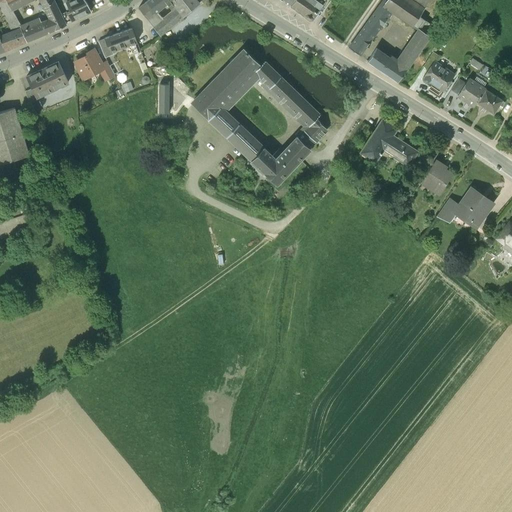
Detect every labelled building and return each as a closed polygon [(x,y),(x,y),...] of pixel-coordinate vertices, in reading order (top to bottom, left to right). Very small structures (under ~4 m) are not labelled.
[(11,10),(6,0),(0,0),(0,7),(9,24),(10,24),(14,31),(21,29),(11,10)] [(6,0),(11,10),(16,7),(29,0),(6,0)] [(61,14),(53,0),(39,0),(49,19),(55,30),(66,24),(61,14)] [(69,0),(66,2),(69,9),(61,14),(65,23),(91,10),(84,0),(69,0)] [(147,0),(138,7),(147,19),(157,11),(167,3),(170,0),(147,0)] [(197,0),(170,0),(175,7),(172,10),(167,3),(157,11),(162,18),(153,26),(160,35),(199,2),(197,0)] [(175,7),(170,0),(167,3),(172,10),(175,7)] [(293,0),(290,5),(289,5),(304,16),(309,19),(312,19),(317,12),(319,14),(324,7),(322,5),(323,4),(321,2),(322,0),(293,0)] [(383,0),(348,48),(359,56),(392,10),(413,24),(419,16),(423,10),(423,11),(424,9),(410,0),(383,0)] [(429,0),(410,0),(424,9),(429,0)] [(27,27),(16,7),(11,10),(21,29),(21,30),(27,27)] [(162,18),(157,11),(147,19),(153,26),(162,18)] [(419,16),(413,24),(419,28),(425,20),(419,16)] [(27,27),(21,30),(27,42),(55,30),(49,19),(27,27)] [(419,28),(397,60),(407,67),(435,27),(425,20),(419,28)] [(131,28),(105,38),(110,52),(112,51),(126,46),(129,54),(140,50),(131,28)] [(14,31),(0,37),(0,52),(27,42),(21,30),(21,29),(14,31)] [(105,38),(98,41),(103,54),(105,58),(114,54),(112,51),(110,52),(105,38)] [(386,55),(376,49),(367,61),(387,75),(397,81),(407,67),(397,60),(388,53),(386,55)] [(94,51),(92,50),(87,53),(88,54),(77,60),(76,63),(79,69),(78,69),(84,79),(99,71),(103,69),(100,64),(101,63),(94,51)] [(262,149),(220,108),(254,73),(309,126),(291,145),(303,156),(327,130),(316,119),(320,115),(264,62),(261,65),(245,50),(192,104),(251,160),(262,149)] [(433,51),(423,65),(429,69),(434,61),(435,62),(439,56),(433,51)] [(115,76),(106,60),(101,63),(100,64),(103,69),(99,71),(105,81),(115,76)] [(435,62),(434,61),(429,69),(429,70),(429,71),(427,74),(426,74),(423,78),(423,79),(423,80),(424,81),(425,82),(426,82),(427,82),(428,82),(429,81),(432,83),(443,90),(448,82),(446,81),(452,73),(435,62)] [(58,62),(26,77),(32,88),(36,97),(68,82),(58,62)] [(485,89),(468,78),(457,95),(474,106),(476,102),(485,89)] [(443,90),(432,83),(431,84),(442,92),(443,90)] [(169,84),(159,84),(159,113),(169,113),(169,84)] [(32,88),(25,91),(29,104),(38,100),(36,97),(32,88)] [(505,102),(485,89),(476,102),(494,114),(499,105),(502,107),(505,102)] [(15,108),(0,112),(0,164),(0,165),(13,160),(29,155),(15,108)] [(385,121),(378,132),(375,130),(361,152),(375,162),(380,154),(381,154),(381,153),(378,151),(383,144),(395,152),(392,156),(408,166),(417,152),(392,135),(397,128),(385,121)] [(291,145),(275,161),(262,149),(251,160),(276,184),(303,156),(291,145)] [(13,160),(0,165),(4,175),(17,171),(13,160)] [(426,174),(421,182),(431,189),(438,194),(452,174),(440,166),(442,164),(435,160),(426,174)] [(421,171),(410,187),(415,191),(421,182),(426,174),(421,171)] [(471,187),(458,204),(450,199),(438,215),(448,220),(455,210),(476,225),(483,215),(490,205),(478,197),(481,194),(471,187)] [(0,236),(33,226),(33,227),(34,227),(27,204),(26,204),(26,205),(14,209),(14,208),(13,208),(14,211),(0,215),(0,236)] [(492,221),(483,215),(476,225),(485,231),(492,221)] [(511,223),(509,221),(496,238),(503,244),(502,246),(511,253),(511,223)]
